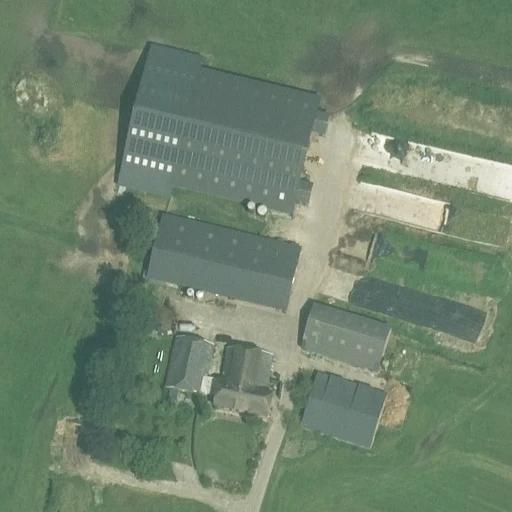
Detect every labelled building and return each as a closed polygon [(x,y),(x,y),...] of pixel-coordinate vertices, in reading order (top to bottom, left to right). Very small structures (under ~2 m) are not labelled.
[(319,103),(197,74),(170,187),(292,216),(296,201),(309,204),(313,187),(300,184),(311,135),(324,138),(329,118),(316,115),(319,103)] [(458,154),(453,189),(488,194),(493,159),(458,154)] [(152,286),(292,305),(301,241),(181,225),(179,238),(172,237),(170,249),(157,247),(152,286)] [(387,287),(379,307),(396,314),(400,306),(410,310),(415,298),(387,287)] [(301,351),(378,375),(392,330),(315,306),(301,351)] [(267,420),(272,397),(265,396),(272,358),(227,350),(221,383),(206,381),(214,347),(176,339),(166,390),(203,398),(203,396),(217,398),(215,409),(267,420)] [(316,400),(308,431),(375,450),(390,395),(328,378),(321,402),(316,400)]
